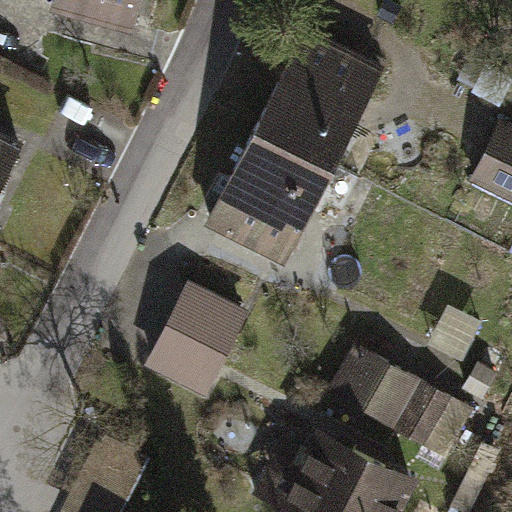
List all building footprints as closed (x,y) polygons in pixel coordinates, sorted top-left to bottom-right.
[(57,0),(56,6),(140,33),(151,0),(57,0)] [(314,41),(263,132),(341,175),(392,84),(314,41)] [(478,184),(511,200),(511,130),(506,127),(478,184)] [(263,132),(212,223),(289,266),(341,175),(263,132)] [(0,136),(0,207),(27,149),(0,136)] [(141,369),(207,404),(254,315),(188,280),(141,369)] [(486,412),(357,346),(327,404),(455,470),(486,412)] [(126,511),(154,457),(99,430),(58,511),(126,511)] [(410,511),(425,482),(320,430),(301,468),(277,456),(253,503),(272,511),(410,511)]
